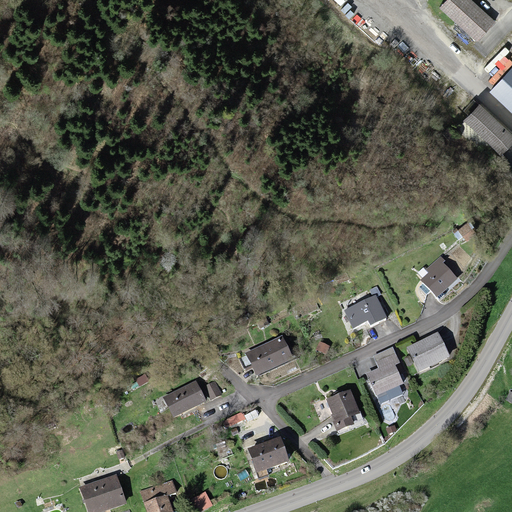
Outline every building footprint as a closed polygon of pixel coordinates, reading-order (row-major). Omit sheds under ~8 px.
[(469,0),(447,0),(441,7),(477,40),(494,23),(469,0)] [(511,67),(491,88),(511,108),(511,67)] [(511,135),(511,134),(478,103),(465,117),(499,149),(511,135)] [(468,221),(458,229),(465,237),(474,229),(468,221)] [(442,263),(421,280),(436,297),(456,279),(442,263)] [(376,299),(383,316),(387,314),(377,291),(373,293),(376,299)] [(376,299),(344,313),(351,328),(367,321),(370,327),(385,320),(383,316),(376,299)] [(407,349),(419,371),(448,356),(436,334),(407,349)] [(280,338),(245,353),(256,376),(290,360),(280,338)] [(368,374),(377,395),(404,384),(394,363),(398,362),(395,355),(377,363),(379,369),(368,374)] [(147,374),(136,380),(140,386),(150,381),(147,374)] [(172,416),(205,400),(197,383),(164,399),(172,416)] [(213,383),(203,389),(209,399),(219,393),(213,383)] [(349,391),(326,401),(338,429),(352,424),(349,417),(358,413),(349,391)] [(278,438),(248,449),(257,471),(287,461),(278,438)] [(114,477),(80,488),(87,511),(96,511),(123,504),(114,477)] [(145,505),(169,497),(175,495),(172,484),(141,494),(145,505)] [(173,511),(169,497),(145,505),(147,511),(173,511)]
